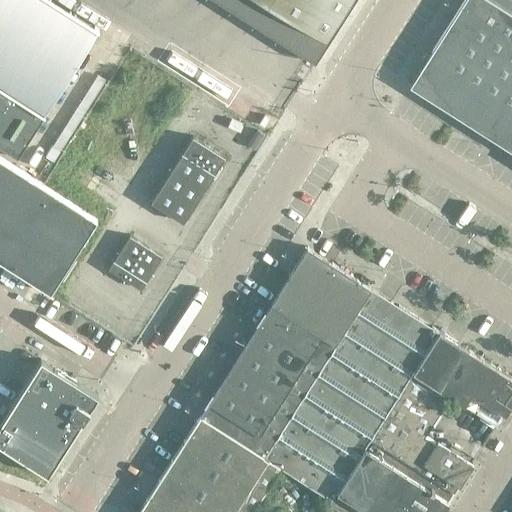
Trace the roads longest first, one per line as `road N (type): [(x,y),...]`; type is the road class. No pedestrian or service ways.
road 1 (unclassified): [(151,393),(339,97)]
road 2 (unclassified): [(511,212),(339,97)]
road 3 (unclassified): [(151,393),(0,299)]
road 4 (unclassified): [(76,511),(151,393)]
